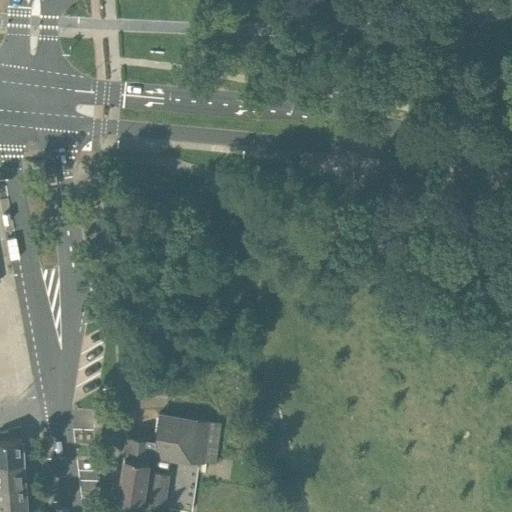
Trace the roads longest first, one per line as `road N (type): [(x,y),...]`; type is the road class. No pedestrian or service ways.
road 1 (secondary): [(460,149),(313,112),(51,82)]
road 2 (secondary): [(56,122),(383,153),(460,149)]
road 3 (tertiary): [(11,118),(28,269),(60,351)]
road 4 (tertiary): [(60,351),(73,266),(56,122)]
road 5 (tertiary): [(70,511),(60,351)]
